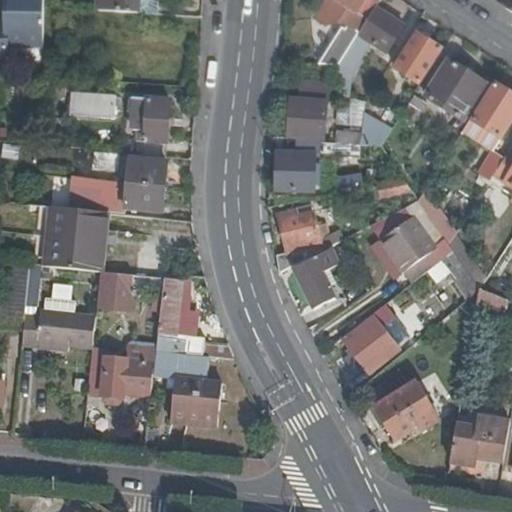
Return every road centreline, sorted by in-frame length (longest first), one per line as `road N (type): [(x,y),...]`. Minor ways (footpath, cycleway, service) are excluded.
road 1 (tertiary): [(248,0),(232,132),(235,253),(247,302),(352,506)]
road 2 (residential): [(152,482),(352,506)]
road 3 (residential): [(0,464),(152,482)]
